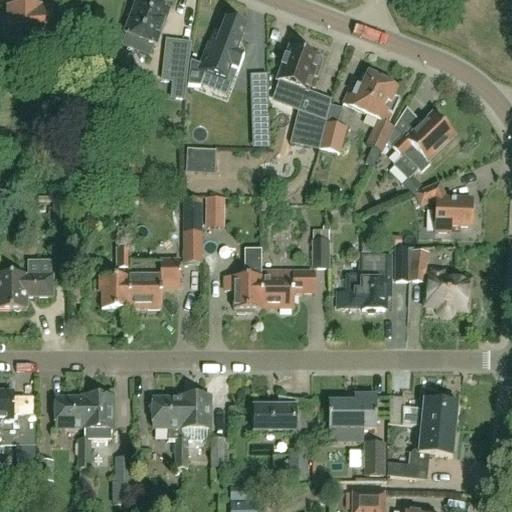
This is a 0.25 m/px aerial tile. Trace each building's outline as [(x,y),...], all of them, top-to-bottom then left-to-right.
[(154,46),(155,47),(168,12),(139,1),(126,36),(127,37),(124,47),(150,57),(154,46)] [(50,56),(49,12),(9,13),(9,23),(0,23),(1,47),(9,47),(9,57),(50,56)] [(241,44),(246,30),(225,22),(220,36),(213,33),(200,67),(191,63),(186,88),(200,89),(205,76),(226,84),(231,71),(238,74),(248,46),(241,44)] [(291,146),(319,153),(329,108),(313,103),(315,98),(307,95),(314,77),(319,79),(322,71),(321,63),(316,56),(307,53),(305,57),(289,52),(277,86),(279,86),(274,100),(300,109),(299,113),(299,114),(291,146)] [(188,66),(164,64),(162,82),(172,83),(186,85),(188,66)] [(387,144),(394,131),(394,130),(388,127),(400,103),(391,99),(395,91),(368,77),(361,91),(357,89),(353,99),(348,96),(343,106),(379,123),(366,148),(373,151),(371,155),(366,167),(373,170),(380,155),(381,155),(387,144)] [(329,108),(319,153),(340,158),(347,130),(338,128),(342,111),(329,108)] [(407,144),(394,131),(387,144),(402,160),(403,158),(419,174),(454,140),(433,118),(407,144)] [(249,147),(249,157),(266,157),(266,147),(249,147)] [(436,204),(435,235),(451,236),(451,230),(471,231),(472,203),(446,202),(440,187),(415,197),(421,210),(436,204)] [(131,201),(109,201),(108,213),(121,213),(120,215),(130,215),(131,201)] [(206,201),(206,231),(224,231),(225,201),(206,201)] [(67,226),(68,207),(69,203),(54,203),(53,225),(53,226),(67,226)] [(184,207),(184,269),(200,269),(199,206),(184,207)] [(330,273),(330,244),(321,244),(321,232),(313,232),(313,244),(312,272),(330,273)] [(361,243),(361,255),(372,255),(372,243),(361,243)] [(409,285),(410,285),(411,254),(410,254),(410,252),(395,251),(395,286),(409,285)] [(261,280),(261,274),(262,274),(262,252),(245,252),(245,281),(224,281),(224,295),(234,295),(234,314),(236,317),(246,317),(247,314),(261,314),(261,280)] [(432,274),(432,280),(426,279),(429,256),(411,254),(410,285),(428,287),(426,309),(438,311),(438,313),(438,315),(439,316),(440,317),(441,319),(443,319),(444,320),(446,320),(447,320),(449,319),(450,318),(451,317),(452,316),(453,315),(453,312),(467,314),(470,284),(441,281),(442,275),(432,274)] [(129,282),(130,282),(130,265),(130,255),(117,256),(118,281),(101,281),(102,314),(129,313),(129,282)] [(363,313),(366,313),(367,316),(374,316),(375,313),(386,313),(386,294),(390,294),(391,260),(362,259),(361,284),(346,284),(346,295),(339,295),(339,309),(363,310),(363,313)] [(160,265),(130,265),(130,282),(129,282),(129,313),(130,313),(130,310),(162,309),(162,290),(180,289),(179,261),(160,261),(160,265)] [(310,274),(262,274),(261,274),(261,280),(261,314),(262,314),(262,310),(294,310),(294,297),(315,297),(315,279),(310,274)] [(0,278),(0,313),(27,313),(27,301),(52,301),(52,279),(0,278)] [(0,449),(35,449),(35,419),(23,419),(23,420),(14,420),(14,398),(0,397),(0,449)] [(113,401),(108,401),(106,398),(99,398),(97,401),(86,401),(86,431),(85,431),(85,443),(78,443),(78,458),(91,458),(91,443),(113,444),(113,401)] [(176,443),(176,457),(187,457),(188,444),(202,444),(207,440),(207,432),(210,432),(211,401),(205,401),(203,398),(196,398),(194,401),(183,401),(183,443),(176,443)] [(376,432),(376,416),(376,399),(353,399),(353,406),(329,405),(329,432),(347,433),(347,445),(364,445),(364,432),(376,432)] [(277,410),(254,410),(254,435),(296,435),(295,402),(278,400),(277,410)] [(389,400),(389,427),(403,428),(403,412),(403,401),(389,400)] [(57,431),(85,431),(86,431),(86,401),(85,401),(85,404),(57,404),(57,407),(54,409),(54,416),(57,418),(57,431)] [(168,443),(176,443),(183,443),(183,401),(183,404),(154,404),(154,406),(151,409),(151,416),(154,418),(154,431),(168,431),(168,443)] [(403,412),(403,428),(421,430),(455,434),(458,407),(424,403),(423,414),(403,412)] [(390,467),(391,480),(417,483),(418,470),(428,471),(429,458),(452,460),(455,434),(421,430),(419,455),(414,454),(411,456),(410,469),(390,467)] [(226,441),(214,441),(214,470),(230,470),(230,444),(226,444),(226,441)] [(365,446),(364,479),(385,479),(386,446),(365,446)] [(288,482),(307,482),(308,453),(289,453),(288,482)] [(187,471),(187,457),(176,457),(176,471),(177,471),(176,476),(182,476),(183,471),(187,471)] [(91,473),(91,470),(91,460),(91,458),(78,458),(78,472),(91,473)] [(115,487),(132,487),(132,461),(115,461),(115,487)] [(39,465),(39,486),(54,485),(54,465),(39,465)] [(221,485),(231,485),(231,475),(221,475),(221,485)] [(384,511),(384,498),(352,498),(352,511),(384,511)]
